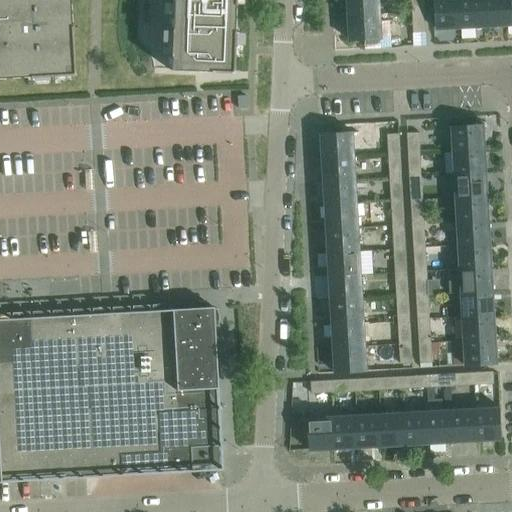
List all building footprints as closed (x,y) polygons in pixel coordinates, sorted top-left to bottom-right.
[(0,0),(0,77),(27,76),(29,76),(72,74),(68,25),(69,25),(67,0),(0,0)] [(169,0),(167,69),(230,72),(232,30),(232,0),(169,0)] [(380,0),(347,0),(348,16),(381,14),(380,0)] [(423,0),(411,0),(412,12),(424,12),(423,0)] [(461,28),(459,0),(435,0),(437,30),(461,28)] [(483,0),(459,0),(461,28),(485,27),(483,0)] [(507,0),(483,0),(485,27),(509,26),(507,0)] [(424,12),(412,12),(414,32),(426,32),(424,12)] [(381,14),(348,16),(350,40),(382,39),(381,14)] [(246,96),(237,97),(237,109),(247,108),(246,96)] [(452,126),(454,151),(485,149),(484,124),(452,126)] [(321,134),(323,158),(355,156),(354,132),(321,134)] [(419,133),(407,134),(408,153),(420,153),(419,133)] [(387,135),(389,155),(401,154),(399,134),(387,135)] [(485,149),(454,151),(455,174),(487,173),(485,149)] [(420,153),(408,153),(410,177),(422,176),(420,153)] [(401,154),(389,155),(390,178),(402,178),(401,154)] [(355,156),(323,158),(324,182),(357,180),(355,156)] [(487,173),(455,174),(456,198),(488,196),(487,173)] [(422,176),(410,177),(411,201),(423,200),(422,176)] [(402,178),(390,178),(391,202),(403,201),(402,178)] [(357,180),(324,182),(325,206),(358,204),(357,180)] [(488,196),(456,198),(458,223),(490,221),(488,196)] [(423,200),(411,201),(412,225),(424,224),(423,200)] [(403,201),(391,202),(393,226),(405,225),(403,201)] [(358,204),(325,206),(327,230),(359,228),(358,204)] [(490,221),(458,223),(459,246),(491,244),(490,221)] [(424,224),(412,225),(414,248),(426,248),(424,224)] [(405,225),(393,226),(394,250),(406,249),(405,225)] [(359,228),(327,230),(328,253),(361,251),(359,228)] [(491,244),(459,246),(461,270),(492,268),(491,244)] [(426,248),(414,248),(415,272),(427,272),(426,248)] [(406,249),(394,250),(395,273),(407,273),(406,249)] [(361,251),(328,253),(329,277),(362,275),(361,251)] [(492,268),(461,270),(462,294),(494,292),(492,268)] [(427,272),(415,272),(416,296),(428,295),(427,272)] [(407,273),(395,273),(397,297),(409,296),(407,273)] [(362,275),(329,277),(331,301),(363,299),(362,275)] [(494,292),(462,294),(463,317),(495,315),(494,292)] [(428,295),(416,296),(418,320),(430,319),(428,295)] [(409,296),(397,297),(398,321),(410,320),(409,296)] [(363,299),(331,301),(332,325),(365,323),(363,299)] [(0,318),(0,482),(191,471),(191,466),(190,448),(217,447),(219,446),(213,327),(212,310),(211,307),(209,307),(191,308),(189,308),(182,308),(172,309),(169,309),(151,310),(149,310),(132,311),(129,311),(112,312),(110,313),(109,313),(92,314),(90,314),(89,314),(72,315),(69,315),(52,316),(50,316),(49,316),(32,317),(29,317),(12,318),(9,318),(0,318)] [(495,315),(463,317),(465,341),(496,339),(495,315)] [(430,319),(418,320),(419,344),(431,343),(430,319)] [(410,320),(398,321),(399,345),(411,344),(410,320)] [(365,323),(332,325),(334,348),(366,347),(365,323)] [(496,339),(465,341),(466,365),(498,364),(496,339)] [(431,343),(419,344),(420,363),(432,362),(431,343)] [(411,344),(399,345),(400,364),(412,364),(411,344)] [(366,347),(334,348),(335,373),(368,371),(366,347)] [(474,373),(475,385),(494,384),(494,372),(474,373)] [(450,374),(451,386),(475,385),(474,373),(450,374)] [(427,387),(451,386),(450,374),(426,376),(427,387)] [(403,377),(403,389),(427,387),(426,376),(403,377)] [(403,377),(379,378),(380,390),(403,389),(403,377)] [(379,378),(355,379),(356,391),(380,390),(379,378)] [(355,379),(331,381),(332,393),(356,391),(355,379)] [(331,381),(311,382),(312,394),(332,393),(331,381)] [(500,407),(476,408),(478,441),(502,440),(500,407)] [(476,408),(452,410),(454,442),(478,441),(476,408)] [(452,410),(428,411),(430,444),(454,442),(452,410)] [(428,411),(405,412),(406,445),(430,444),(428,411)] [(405,412),(381,414),(383,446),(406,445),(405,412)] [(381,414),(357,415),(359,448),(383,446),(381,414)] [(357,415),(333,416),(335,449),(359,448),(357,415)] [(335,449),(333,416),(309,418),(311,450),(335,449)] [(191,466),(218,465),(217,447),(190,448),(191,466)]
